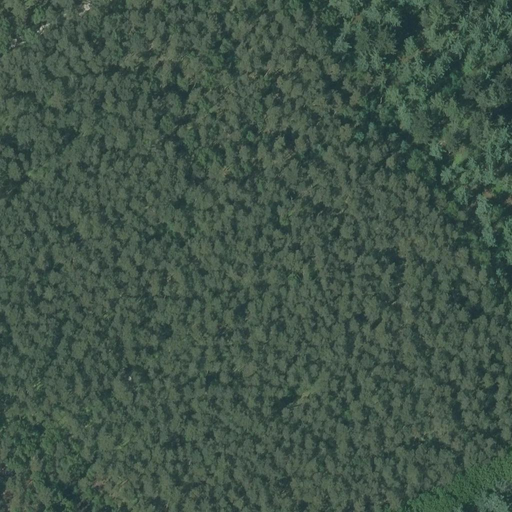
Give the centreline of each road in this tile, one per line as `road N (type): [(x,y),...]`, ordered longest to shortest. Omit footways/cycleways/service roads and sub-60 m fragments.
road 1 (track): [(422,511),(77,10)]
road 2 (unknown): [(0,207),(229,511)]
